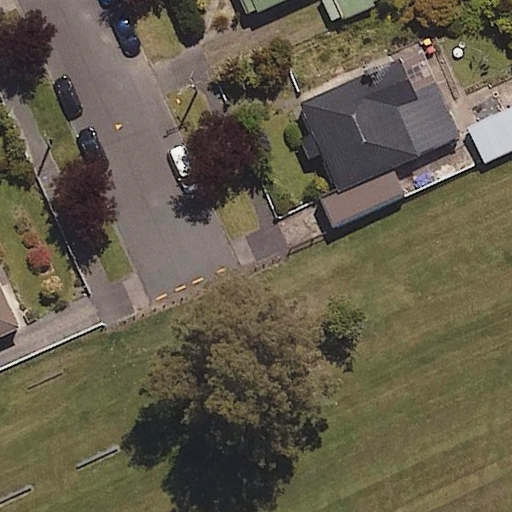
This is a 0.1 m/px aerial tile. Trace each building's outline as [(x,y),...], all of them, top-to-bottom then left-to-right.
[(253,0),(260,15),(292,0),(253,0)] [(323,0),(331,19),(376,0),(323,0)] [(403,64),(304,108),(342,194),(420,159),(399,112),(420,102),(403,64)] [(511,149),(511,106),(468,127),(484,162),(511,149)] [(0,285),(0,340),(21,331),(0,285)]
